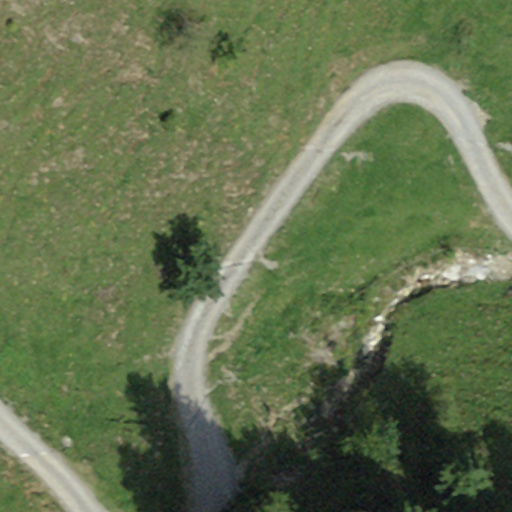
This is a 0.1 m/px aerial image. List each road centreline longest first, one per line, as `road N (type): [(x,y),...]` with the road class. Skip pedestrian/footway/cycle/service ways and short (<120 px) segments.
road 1 (track): [(511,218),(452,108),(432,90),(392,83),(348,114),(226,274),(195,332),(190,397),(213,511)]
road 2 (track): [(85,511),(0,421)]
